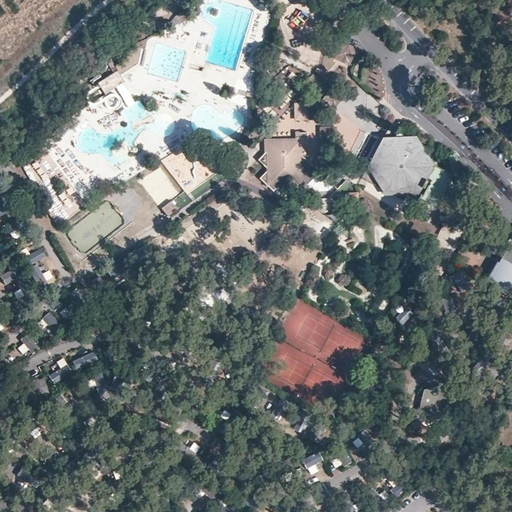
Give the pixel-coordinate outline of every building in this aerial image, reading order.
[(290,24),(300,32),(310,18),(300,10),(290,24)] [(164,37),(181,37),(181,31),(188,31),(188,15),(172,15),(173,27),(164,28),(164,37)] [(293,56),(312,56),(312,38),(293,38),(293,56)] [(349,62),(355,48),(341,43),(335,56),(349,62)] [(125,79),(122,73),(138,63),(142,48),(131,45),(128,56),(113,66),(115,70),(99,79),(106,91),(122,82),(125,79)] [(314,74),(309,81),(317,87),(322,80),(314,74)] [(309,81),(307,84),(315,90),(317,87),(309,81)] [(337,106),(342,100),(339,98),(341,94),(335,90),(333,93),(331,92),(326,99),(337,106)] [(108,99),(112,110),(121,106),(117,96),(108,99)] [(295,104),(295,121),(311,121),(311,105),(295,104)] [(337,126),(320,125),(319,141),(336,143),(337,126)] [(398,132),(391,145),(382,140),(380,143),(370,137),(359,159),(377,169),(374,177),(354,167),(351,172),(371,183),(403,200),(409,189),(420,194),(415,206),(430,213),(431,211),(436,211),(439,205),(443,203),(446,197),(445,193),(448,188),(446,182),(450,174),(425,160),(430,149),(398,132)] [(303,191),(320,172),(302,157),(302,146),(309,145),(309,135),(297,135),(297,142),(277,142),(259,160),(269,170),(261,179),(273,190),(277,186),(297,186),(303,191)] [(348,203),(348,204),(358,203),(358,194),(348,194),(348,197),(348,203)] [(161,209),(168,217),(179,210),(173,201),(161,209)] [(511,264),(511,239),(510,239),(508,243),(510,246),(502,259),(511,264)] [(27,256),(31,265),(46,259),(43,250),(27,256)] [(511,264),(502,259),(499,263),(498,263),(488,280),(498,286),(502,288),(511,294),(511,293),(511,264)] [(53,277),(50,270),(42,274),(39,267),(33,269),(39,283),(53,277)] [(2,279),(6,286),(20,278),(16,271),(2,279)] [(14,296),(27,289),(22,280),(9,286),(14,296)] [(40,322),(51,332),(60,323),(48,313),(40,322)] [(19,338),(22,352),(36,349),(33,335),(19,338)] [(103,350),(104,358),(114,356),(112,348),(103,350)] [(95,352),(73,360),(76,369),(98,361),(95,352)] [(106,384),(102,375),(94,379),(98,387),(106,384)] [(453,398),(441,386),(431,389),(431,388),(424,389),(422,396),(424,397),(421,407),(433,418),(444,415),(444,417),(451,415),(452,408),(451,408),(453,398)] [(292,426),(302,435),(312,425),(302,416),(292,426)] [(416,417),(410,423),(421,433),(427,426),(416,417)] [(319,453),(303,460),(310,475),(326,468),(319,453)] [(17,477),(37,489),(43,479),(22,468),(17,477)]
